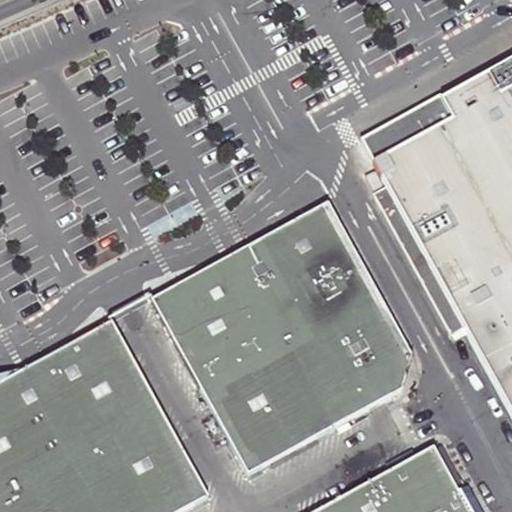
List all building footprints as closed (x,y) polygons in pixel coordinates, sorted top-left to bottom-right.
[(511,63),(442,102),(440,98),(361,142),(374,166),(387,190),(421,253),(466,335),(511,417),(511,63)] [(374,197),(421,283),(453,341),(466,335),(421,253),(387,190),(374,197)] [(327,206),(150,302),(247,479),(403,394),(413,359),(327,206)] [(111,324),(0,385),(0,511),(185,511),(208,500),(111,324)] [(467,511),(433,450),(320,511),(467,511)]
